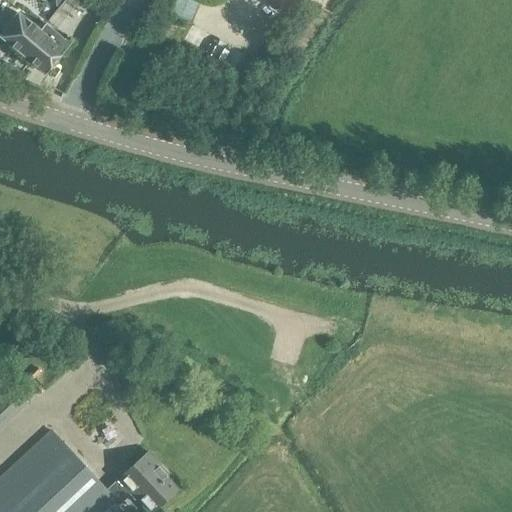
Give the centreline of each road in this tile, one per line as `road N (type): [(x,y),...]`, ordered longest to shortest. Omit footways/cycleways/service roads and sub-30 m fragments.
road 1 (tertiary): [(511,223),(176,153),(0,99)]
road 2 (track): [(335,329),(183,288),(72,312)]
road 3 (track): [(294,319),(283,364),(287,387),(344,470),(361,511)]
road 4 (unknown): [(78,126),(99,51),(133,0)]
road 5 (track): [(0,452),(94,363)]
